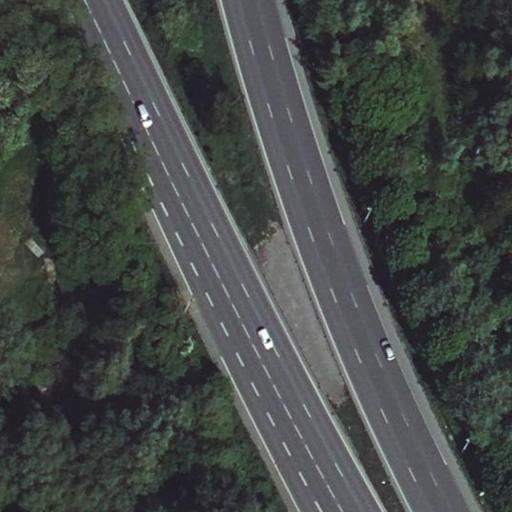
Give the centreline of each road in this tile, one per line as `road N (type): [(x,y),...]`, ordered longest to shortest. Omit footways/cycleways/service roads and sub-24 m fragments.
road 1 (motorway): [(96,0),(354,511)]
road 2 (motorway): [(94,0),(233,352),(312,511)]
road 3 (motorway): [(442,511),(334,269),(249,0)]
